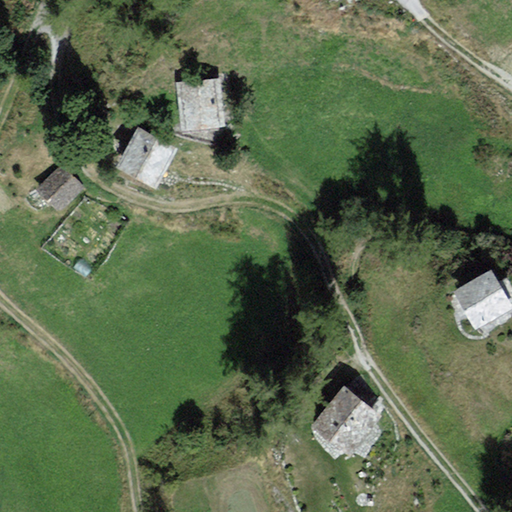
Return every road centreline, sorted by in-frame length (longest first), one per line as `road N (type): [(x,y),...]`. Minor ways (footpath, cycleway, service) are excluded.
road 1 (track): [(0,159),(13,149),(66,158),(92,183),(151,207),(240,200),(275,207),(308,234),(357,346),(479,511)]
road 2 (track): [(140,511),(132,461),(107,412),(0,300)]
road 3 (track): [(406,0),(511,84)]
